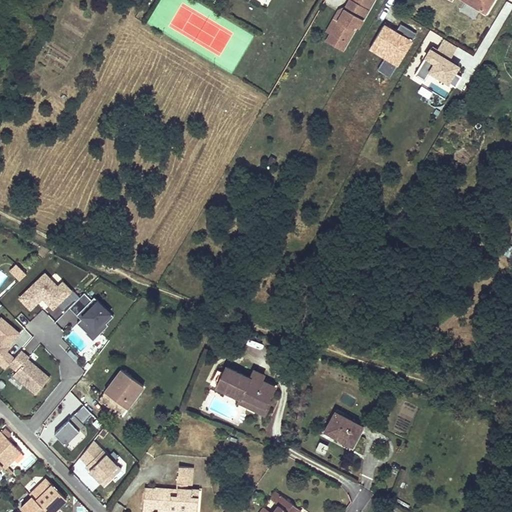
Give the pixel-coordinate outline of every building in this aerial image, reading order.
[(359,26),(373,0),(348,0),(345,7),(347,9),(345,12),(339,9),(334,17),(338,19),(331,32),(347,41),(355,28),(352,27),(355,24),(359,26)] [(466,0),(485,11),(491,0),(466,0)] [(327,30),(331,32),(338,19),(334,17),(327,30)] [(396,30),(385,23),(369,48),(398,65),(413,40),(396,30)] [(396,30),(413,40),(417,34),(400,24),(396,30)] [(343,49),(347,41),(331,32),(326,39),(343,49)] [(461,75),(456,72),(460,64),(451,58),(457,47),(443,39),(437,50),(432,47),(421,64),(416,73),(424,78),(430,70),(450,82),(456,85),(461,75)] [(432,92),(422,85),(418,91),(428,97),(432,92)] [(511,245),(506,243),(501,252),(511,258),(511,245)] [(26,274),(16,264),(10,271),(20,281),(26,274)] [(59,304),(68,295),(73,290),(63,279),(58,284),(45,271),(18,296),(31,310),(42,299),(53,310),(59,304)] [(89,291),(81,298),(79,296),(69,306),(81,318),(77,322),(86,331),(85,332),(93,341),(94,339),(98,335),(108,326),(106,323),(114,316),(95,297),(96,296),(90,289),(89,291)] [(79,296),(73,290),(68,295),(59,304),(65,310),(69,306),(79,296)] [(0,317),(0,364),(5,369),(9,365),(14,359),(5,351),(19,334),(0,317)] [(14,359),(9,365),(17,371),(13,375),(35,395),(50,378),(28,359),(29,358),(21,351),(14,359)] [(121,369),(105,391),(128,408),(144,386),(121,369)] [(254,369),(250,376),(262,381),(265,374),(254,369)] [(223,392),(241,400),(242,397),(264,407),(268,401),(274,387),(262,381),(250,376),(249,378),(234,370),(223,392)] [(128,408),(105,391),(98,400),(122,417),(128,408)] [(242,397),(241,400),(239,403),(265,415),(271,403),(268,401),(264,407),(242,397)] [(85,425),(83,423),(92,414),(83,404),(54,432),(63,441),(65,444),(85,425)] [(336,410),(325,431),(351,445),(361,426),(340,415),(342,412),(336,410)] [(5,469),(21,452),(1,432),(0,432),(0,463),(2,466),(5,469)] [(81,457),(87,464),(84,467),(102,485),(105,482),(106,483),(122,468),(94,439),(81,457)] [(144,488),(143,505),(151,506),(151,509),(169,510),(169,509),(176,509),(175,511),(189,511),(190,508),(197,509),(198,496),(190,496),(191,488),(192,469),(178,468),(177,488),(176,495),(170,494),(170,488),(154,487),(154,489),(144,488)] [(58,507),(66,499),(47,479),(30,495),(33,497),(47,511),(57,511),(56,510),(58,507)] [(273,497),(280,502),(284,498),(276,492),(273,497)] [(47,511),(33,497),(21,508),(25,511),(47,511)] [(299,511),(301,510),(284,498),(280,502),(273,511),(299,511)]
